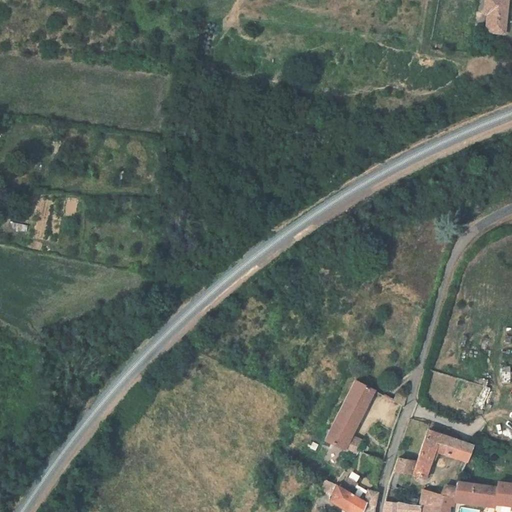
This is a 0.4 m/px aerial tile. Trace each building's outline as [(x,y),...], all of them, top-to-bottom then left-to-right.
[(506,33),(510,0),(487,0),(486,13),(490,14),(488,32),(506,33)] [(363,420),(377,391),(358,381),(344,409),(363,420)] [(407,398),(399,394),(396,401),(405,406),(406,406),(409,399),(407,398)] [(363,420),(344,409),(339,419),(359,428),(363,420)] [(354,438),(359,428),(339,419),(328,440),(348,450),(354,438)] [(467,460),(473,446),(428,433),(414,470),(412,469),(414,463),(399,457),(395,469),(428,480),(439,454),(467,460)] [(367,446),(354,438),(348,450),(360,456),(364,450),(367,446)] [(375,511),(377,505),(367,500),(340,483),(329,477),(324,486),(335,492),(332,498),(354,511),(375,511)] [(496,505),(499,489),(459,481),(458,488),(456,500),(496,506),(496,505)] [(511,507),(511,485),(500,483),(499,489),(496,505),(511,507)] [(451,511),(452,506),(455,507),(456,500),(458,488),(445,486),(438,493),(424,492),(422,507),(421,511),(451,511)] [(377,505),(379,492),(370,490),(367,500),(377,505)] [(397,511),(398,511),(399,503),(387,501),(385,511),(397,511)] [(398,511),(421,511),(422,507),(399,503),(398,511)]
